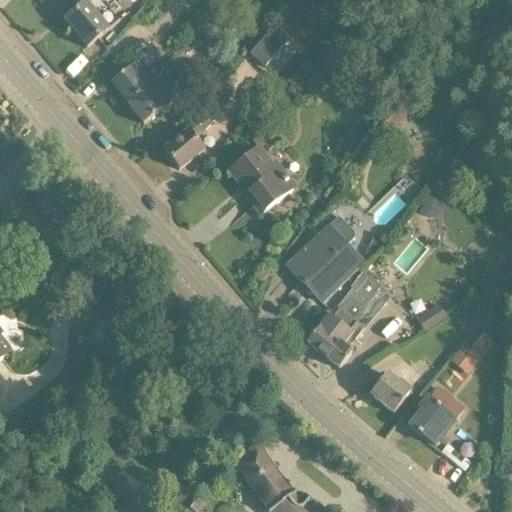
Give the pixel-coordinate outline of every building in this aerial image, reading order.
[(102,0),(91,0),(87,4),(64,23),(86,50),(119,22),(111,12),(112,11),(102,0)] [(511,0),(489,0),(477,13),(494,29),(511,8),(511,0)] [(264,69),(287,42),(273,30),(250,56),(264,69)] [(111,86),(127,106),(150,88),(162,75),(154,65),(158,61),(143,42),(124,56),(133,68),(111,86)] [(179,50),(169,62),(173,65),(183,53),(179,50)] [(166,108),(150,88),(127,106),(143,127),(166,108)] [(391,134),(411,115),(396,99),(376,119),(391,134)] [(186,129),(189,132),(163,152),(178,171),(204,151),(194,140),(211,126),(210,125),(217,120),(210,110),(203,116),(202,115),(186,129)] [(270,166),(257,150),(228,172),(263,217),(292,194),(285,185),(287,183),(284,178),(285,177),(274,163),(270,166)] [(354,240),(353,235),(338,219),(286,268),(322,306),(363,266),(346,248),(354,240)] [(350,290),(306,345),(339,370),(351,355),(341,348),(385,293),(360,273),(348,289),(350,290)] [(424,335),(446,319),(438,307),(415,323),(424,335)] [(452,361),(465,377),(498,349),(485,333),(452,361)] [(393,416),(412,393),(400,383),(399,384),(388,375),(370,397),(393,416)] [(417,412),(421,415),(409,430),(420,439),(421,438),(431,446),(450,421),(425,401),(417,412)] [(18,436),(27,453),(28,455),(52,442),(43,424),(18,436)] [(257,502),(252,506),(259,511),(319,511),(302,497),(297,495),(293,497),(283,484),(257,447),(231,465),(257,502)]
